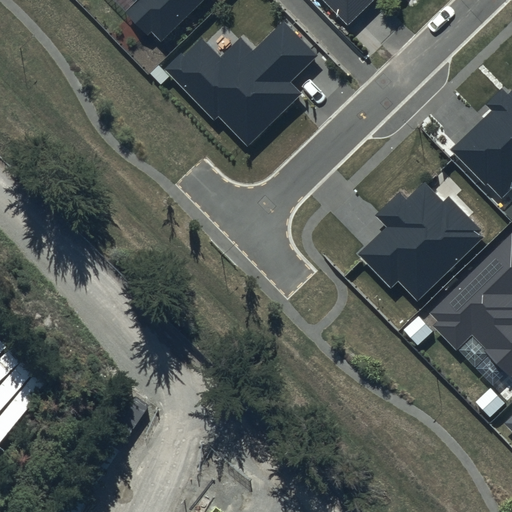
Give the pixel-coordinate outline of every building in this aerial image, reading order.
[(137,0),(124,13),(147,37),(151,33),(160,42),(204,0),(137,0)] [(323,0),(347,25),(373,0),(323,0)] [(220,57),(202,38),(184,55),(182,53),(166,69),(214,119),(218,115),(247,145),(301,94),(290,82),(317,56),(283,22),(253,51),(240,37),(220,57)] [(511,91),(508,96),(501,88),(485,104),(492,110),(451,149),(485,184),(487,182),(502,197),(511,188),(511,91)] [(421,301),(487,238),(481,231),(483,230),(451,196),(445,201),(426,182),(409,199),(402,192),(378,215),(389,226),(360,254),(392,287),(400,280),(421,301)] [(511,231),(511,232),(429,313),(437,321),(432,326),(457,351),(471,338),(511,379),(511,378),(511,231)]
